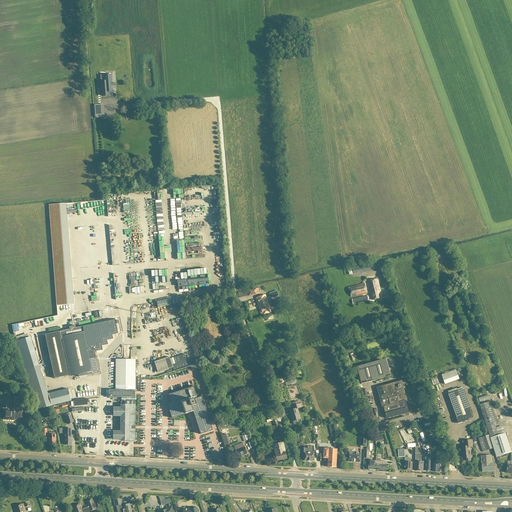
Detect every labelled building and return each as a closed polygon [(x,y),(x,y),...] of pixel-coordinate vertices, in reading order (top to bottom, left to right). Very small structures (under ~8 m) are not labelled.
[(111,83),(111,76),(105,76),(105,79),(100,80),(102,96),(108,96),(108,92),(112,92),(112,86),(111,83)] [(373,263),(352,267),(353,274),(375,270),(373,263)] [(367,282),(372,300),(381,298),(377,279),(367,282)] [(159,285),(170,285),(170,282),(159,282),(159,281),(157,282),(157,281),(155,281),(155,289),(160,289),(159,285)] [(349,288),(351,297),(366,294),(364,284),(353,286),(353,287),(349,288)] [(251,287),(252,290),(245,291),(246,297),(259,294),(258,289),(255,289),(255,287),(251,287)] [(71,288),(56,289),(57,304),(72,303),(71,288)] [(270,312),(264,295),(255,299),(261,316),(270,312)] [(367,296),(351,300),(352,305),(368,301),(367,296)] [(115,320),(44,335),(54,379),(69,376),(70,376),(77,375),(78,377),(79,377),(78,375),(86,373),(86,375),(98,373),(94,351),(102,349),(101,345),(107,343),(106,339),(112,338),(111,334),(117,332),(115,320)] [(30,338),(15,343),(35,410),(70,401),(67,389),(47,395),(31,343),(30,338)] [(169,341),(171,347),(177,345),(175,339),(169,341)] [(157,373),(172,368),(169,357),(154,362),(157,373)] [(386,359),(356,367),(361,385),(391,376),(386,359)] [(109,390),(109,398),(121,398),(121,409),(113,409),(113,416),(121,416),(121,432),(113,432),(113,440),(121,440),(121,441),(127,441),(128,441),(134,441),(137,441),(137,434),(134,434),(134,405),(134,398),(134,360),(115,360),(115,390),(109,390)] [(441,375),(444,385),(459,380),(456,370),(441,375)] [(401,381),(384,386),(377,388),(382,407),(383,407),(387,419),(408,413),(405,401),(407,401),(401,381)] [(192,412),(200,435),(212,431),(201,397),(197,398),(193,387),(168,395),(171,402),(166,403),(171,419),(192,412)] [(448,395),(458,423),(473,418),(463,389),(448,395)] [(14,398),(13,410),(10,410),(10,406),(6,406),(6,409),(2,409),(2,415),(0,414),(0,419),(1,420),(13,421),(13,420),(21,420),(21,414),(22,414),(22,398),(14,398)] [(490,402),(479,405),(496,457),(511,453),(504,434),(498,436),(494,425),(498,423),(496,419),(495,420),(490,402)] [(293,410),(289,411),(292,422),(293,425),(297,423),(296,421),(299,420),(296,409),(299,408),(299,409),(303,408),(301,403),(299,404),(295,405),(292,406),(293,410)] [(488,435),(482,437),(478,439),(482,452),(486,451),(493,449),(488,435)] [(464,447),(461,448),(462,460),(465,459),(466,462),(472,461),(471,456),(470,456),(469,448),(472,448),(472,441),(463,441),(464,447)] [(415,454),(415,455),(414,471),(422,472),(423,462),(421,462),(421,455),(423,455),(417,442),(415,443),(417,448),(415,448),(415,454)] [(420,449),(419,448),(417,442),(423,455),(426,453),(423,447),(420,449)] [(233,447),(237,457),(246,454),(242,443),(233,447)] [(282,443),(272,445),(276,461),(286,459),(282,443)] [(307,448),(303,448),(304,461),(313,461),(313,447),(307,447),(307,448)] [(324,449),(323,458),(324,458),(324,460),(328,461),(327,467),(336,468),(337,450),(324,449)] [(346,452),(345,457),(347,457),(347,462),(360,463),(361,454),(352,453),(352,450),(347,450),(347,452),(346,452)] [(490,456),(481,456),(482,472),(494,471),(494,465),(493,464),(491,464),(490,456)] [(405,458),(404,471),(412,471),(412,463),(410,462),(410,458),(405,458)] [(375,459),(375,462),(368,461),(368,470),(376,470),(376,466),(376,464),(375,464),(376,459),(375,459)] [(380,459),(376,459),(375,464),(376,464),(376,466),(376,470),(386,471),(386,462),(380,462),(380,459)] [(87,507),(82,509),(80,504),(71,507),(72,511),(88,511),(91,511),(96,510),(91,499),(84,502),(87,507)]
